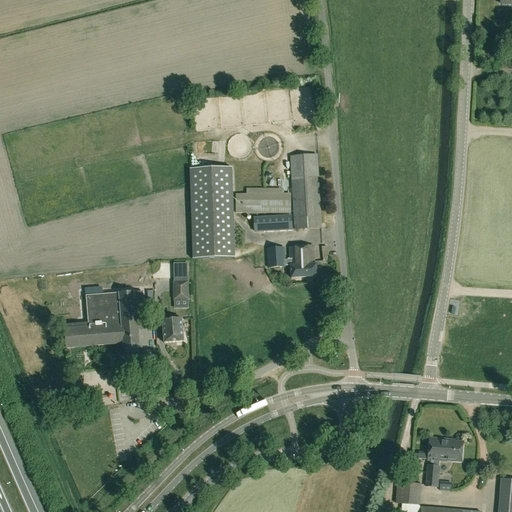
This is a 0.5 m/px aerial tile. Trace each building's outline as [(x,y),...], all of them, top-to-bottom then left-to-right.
[(290,156),(294,231),(322,229),(318,155),(290,156)] [(232,168),(189,169),(193,260),(235,258),(232,168)] [(235,214),(291,214),(291,189),(246,189),(246,194),(236,194),(235,214)] [(290,216),(254,218),(255,232),(291,230),(290,216)] [(313,247),(289,249),(290,260),(290,266),(291,278),(317,277),(316,264),(314,264),(313,247)] [(285,248),(267,249),(268,268),(286,267),(286,266),(290,266),(290,260),(286,260),(285,248)] [(188,282),(173,283),(174,300),(188,299),(188,282)] [(86,296),(88,323),(64,325),(66,348),(123,344),(124,347),(125,347),(126,355),(139,354),(138,346),(139,346),(138,330),(145,330),(142,292),(86,296)] [(184,342),(182,319),(162,321),(164,343),(184,342)] [(440,458),(446,459),(446,461),(461,462),(463,443),(448,442),(448,441),(430,439),(428,460),(440,461),(440,458)] [(426,487),(437,488),(438,474),(427,473),(426,487)] [(511,511),(511,480),(501,480),(498,511),(511,511)] [(472,511),(421,508),(418,505),(420,485),(397,483),(395,503),(402,504),(400,511),(472,511)]
